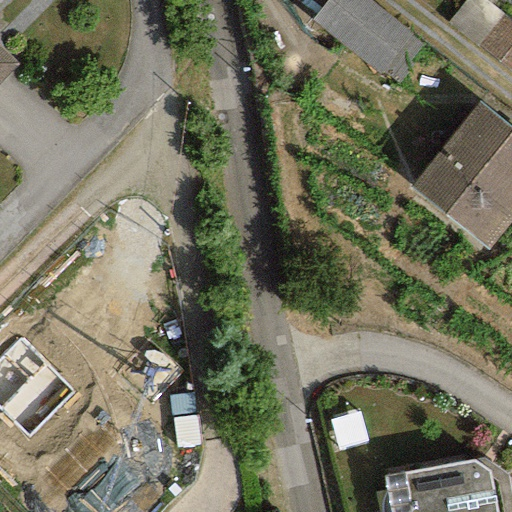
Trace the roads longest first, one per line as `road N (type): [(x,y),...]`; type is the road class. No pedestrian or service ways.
road 1 (residential): [(201,511),(220,430),(132,0)]
road 2 (residential): [(212,0),(304,511)]
